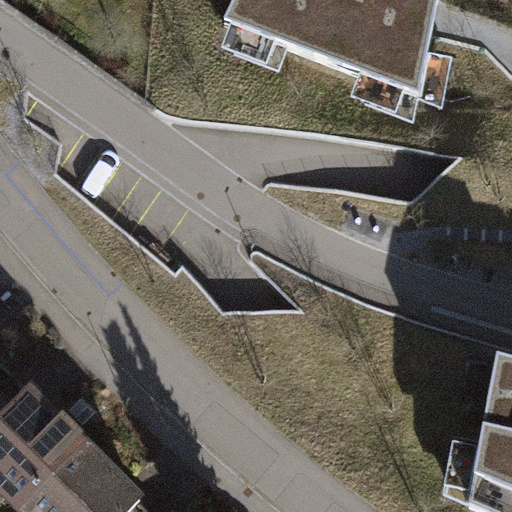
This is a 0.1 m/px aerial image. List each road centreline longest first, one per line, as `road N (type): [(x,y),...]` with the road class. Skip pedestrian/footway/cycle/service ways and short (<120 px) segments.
road 1 (residential): [(0,36),(228,195),(358,265),(511,312)]
road 2 (residential): [(0,186),(59,265),(332,511)]
